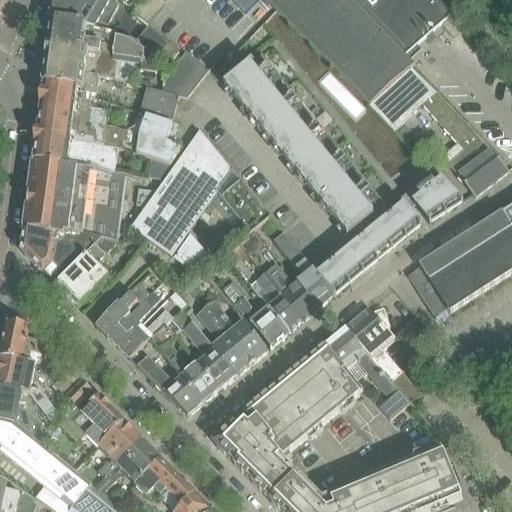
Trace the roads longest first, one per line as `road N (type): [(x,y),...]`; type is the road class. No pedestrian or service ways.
road 1 (residential): [(184,449),(389,273),(511,193)]
road 2 (unclassified): [(184,449),(47,311),(0,293)]
road 3 (residential): [(0,238),(13,123),(0,87)]
